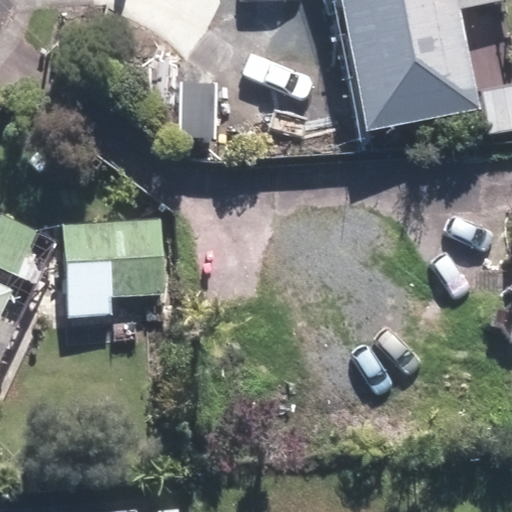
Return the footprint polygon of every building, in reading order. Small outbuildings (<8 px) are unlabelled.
[(336,0),(362,133),(478,111),(459,8),(503,0),(336,0)] [(212,140),(213,86),(175,85),(174,140),(212,140)] [(511,86),(479,91),(486,134),(511,130),(511,86)] [(0,317),(13,290),(11,289),(38,234),(0,215),(0,317)] [(154,218),(61,225),(68,318),(112,314),(110,297),(159,294),(154,218)] [(494,359),(439,359),(439,420),(493,421),(494,359)] [(398,396),(261,407),(265,457),(401,446),(398,396)]
